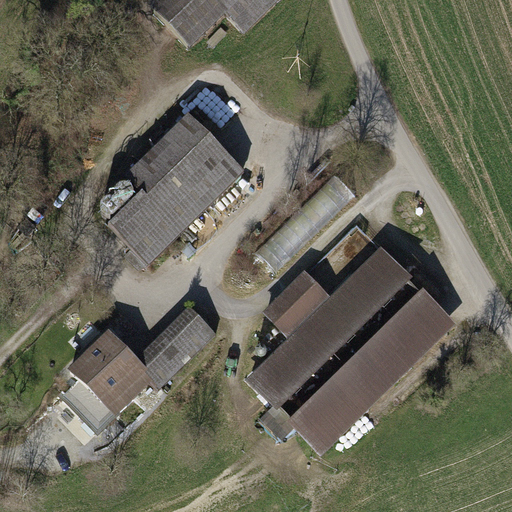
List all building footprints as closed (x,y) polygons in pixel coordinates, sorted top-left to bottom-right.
[(297,0),(171,0),(152,19),(193,59),(229,24),(251,46),(297,0)] [(149,274),(245,180),(188,122),(123,186),(143,207),(112,237),(149,274)] [(335,185),(259,259),(277,277),(353,203),(335,185)] [(317,465),(455,328),(381,254),(330,304),(303,277),(259,320),(286,347),(243,390),(317,465)] [(137,367),(110,339),(72,374),(120,426),(159,391),(163,395),(221,341),(195,313),(137,367)]
